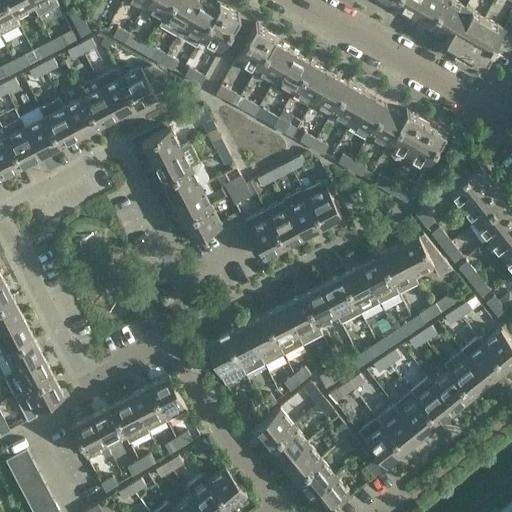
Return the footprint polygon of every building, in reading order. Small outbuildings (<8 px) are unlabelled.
[(0,0),(0,32),(19,22),(15,14),(14,15),(6,0),(0,0)] [(33,4),(30,0),(6,0),(14,15),(15,14),(33,4)] [(163,15),(171,0),(146,0),(145,4),(163,15)] [(178,34),(182,25),(196,0),(171,0),(163,15),(159,23),(178,34)] [(205,0),(196,0),(182,25),(201,36),(217,7),(205,0)] [(393,0),(393,1),(412,12),(418,0),(393,0)] [(418,0),(412,12),(430,22),(442,0),(418,0)] [(449,33),(465,4),(458,0),(442,0),(430,22),(449,33)] [(217,7),(201,36),(221,47),(240,13),(220,1),(217,7)] [(465,4),(449,33),(446,38),(466,49),(485,15),(465,4)] [(69,12),(75,23),(84,18),(78,7),(69,12)] [(485,15),(466,49),(485,60),(505,26),(485,15)] [(81,34),(90,30),(84,18),(75,23),(81,34)] [(257,67),(274,38),(277,33),(256,21),(237,56),(257,67)] [(113,33),(125,39),(130,31),(118,24),(113,33)] [(51,38),(56,47),(76,37),(71,27),(51,38)] [(125,39),(136,46),(141,37),(130,31),(125,39)] [(79,41),(84,50),(95,44),(91,35),(79,41)] [(56,47),(51,38),(39,44),(44,53),(56,47)] [(275,78),(292,48),(274,38),(257,67),(275,78)] [(84,50),(79,41),(67,48),(72,57),(84,50)] [(162,61),(167,52),(155,45),(150,54),(162,61)] [(292,48),(275,78),(294,88),(311,59),(292,48)] [(12,58),(17,68),(30,61),(25,51),(12,58)] [(167,52),(162,61),(174,67),(179,58),(167,52)] [(40,61),(45,70),(57,64),(52,55),(40,61)] [(0,76),(17,68),(12,58),(0,63),(0,76)] [(313,99),(330,70),(311,59),(294,88),(313,99)] [(45,70),(40,61),(28,67),(33,77),(45,70)] [(120,75),(136,104),(156,94),(155,90),(163,86),(171,72),(151,61),(142,66),(141,64),(120,75)] [(201,82),(206,74),(189,64),(184,73),(201,82)] [(120,75),(115,66),(97,76),(117,114),(136,104),(120,75)] [(349,81),(330,70),(313,99),(332,110),(349,81)] [(2,81),(7,91),(19,84),(14,75),(2,81)] [(77,86),(82,95),(83,94),(98,124),(117,114),(97,76),(77,86)] [(349,81),(332,110),(351,121),(368,91),(349,81)] [(217,91),(233,100),(237,91),(222,82),(217,91)] [(368,91),(351,121),(370,131),(387,102),(368,91)] [(63,105),(78,134),(98,124),(83,94),(82,95),(63,105)] [(63,105),(58,96),(39,106),(44,115),(59,144),(78,134),(63,105)] [(241,104),(255,112),(260,104),(245,96),(241,104)] [(212,119),(206,107),(204,102),(195,106),(187,110),(190,115),(197,112),(203,123),(212,119)] [(388,141),(404,112),(387,102),(370,131),(388,141)] [(39,106),(20,116),(25,124),(25,125),(40,154),(59,144),(44,115),(39,106)] [(407,107),(404,112),(388,141),(407,152),(427,118),(407,107)] [(274,123),(279,115),(267,108),(263,117),(274,123)] [(279,115),(274,123),(286,130),(290,121),(279,115)] [(25,124),(20,116),(1,126),(5,135),(20,164),(40,154),(25,125),(25,124)] [(407,152),(427,163),(446,129),(427,118),(407,152)] [(153,161),(182,145),(172,125),(142,140),(153,161)] [(312,145),(317,136),(305,130),(301,138),(312,145)] [(218,151),(227,147),(220,134),(211,139),(218,151)] [(20,164),(5,135),(0,137),(0,172),(1,174),(20,164)] [(312,145),(324,151),(329,143),(317,136),(312,145)] [(153,161),(163,180),(192,165),(192,164),(191,163),(200,159),(190,140),(182,145),(153,161)] [(227,147),(218,151),(223,162),(232,157),(227,147)] [(343,151),(338,160),(350,166),(355,158),(343,151)] [(304,161),(299,152),(287,159),(291,168),(304,161)] [(366,164),(355,158),(350,166),(362,173),(366,164)] [(163,180),(172,199),(202,183),(209,180),(210,177),(202,161),(199,160),(192,164),(192,165),(163,180)] [(462,202),(493,178),(479,161),(448,185),(462,202)] [(269,168),(274,177),(285,171),(280,162),(269,168)] [(274,177),(269,168),(256,175),(261,184),(274,177)] [(239,184),(245,180),(241,172),(224,180),(228,189),(239,184)] [(379,172),(375,180),(387,187),(392,179),(379,172)] [(307,194),(323,224),(343,214),(323,176),(303,187),(306,194),(307,194)] [(476,220),(506,195),(493,178),(462,202),(476,220)] [(411,190),(392,179),(387,187),(406,198),(411,190)] [(245,180),(239,184),(245,196),(251,193),(245,180)] [(182,218),(212,202),(202,183),(172,199),(182,218)] [(245,196),(239,184),(228,189),(234,201),(245,196)] [(288,204),(304,234),(323,224),(307,194),(306,194),(303,187),(302,186),(283,195),(284,197),(288,204)] [(354,202),(363,198),(358,189),(350,193),(354,202)] [(489,237),(511,218),(511,202),(506,195),(476,220),(489,237)] [(304,234),(288,204),(284,197),(265,207),(284,244),(304,234)] [(212,202),(182,218),(193,238),(222,222),(212,202)] [(424,205),(416,211),(428,225),(435,219),(424,205)] [(284,244),(265,207),(246,217),(265,254),(284,244)] [(503,254),(511,246),(511,218),(489,237),(503,254)] [(439,224),(432,230),(443,244),(451,238),(439,224)] [(422,230),(398,243),(414,273),(414,272),(434,262),(439,272),(451,266),(422,230)] [(463,253),(451,238),(443,244),(455,259),(463,253)] [(398,243),(379,253),(395,282),(398,290),(417,280),(414,272),(414,273),(398,243)] [(511,265),(511,246),(503,254),(511,265)] [(379,253),(360,263),(379,299),(398,290),(395,282),(379,253)] [(471,279),(478,273),(467,259),(459,265),(471,279)] [(360,263),(341,273),(360,309),(379,299),(360,263)] [(341,273),(322,283),(337,312),(337,313),(340,320),(360,309),(341,273)] [(478,273),(471,279),(483,294),(490,288),(478,273)] [(0,303),(13,297),(3,278),(0,279),(0,303)] [(303,293),(318,322),(337,313),(337,312),(322,283),(303,293)] [(440,296),(430,303),(436,312),(454,300),(448,292),(441,297),(440,296)] [(318,322),(303,293),(284,303),(299,332),(304,341),(323,332),(318,323),(318,322)] [(487,299),(498,313),(506,307),(494,293),(487,299)] [(0,328),(23,316),(13,297),(0,303),(0,328)] [(466,298),(455,306),(460,313),(461,314),(472,307),(466,298)] [(299,332),(284,303),(264,313),(284,352),(304,341),(299,332)] [(418,311),(424,320),(436,312),(430,303),(418,311)] [(455,306),(444,313),(450,322),(461,314),(460,313),(455,306)] [(284,352),(264,313),(245,323),(265,361),(284,352)] [(0,343),(4,351),(33,335),(23,316),(0,328),(0,343)] [(400,336),(410,330),(404,320),(394,327),(395,328),(400,336)] [(431,322),(419,330),(425,338),(436,331),(431,322)] [(265,361),(245,323),(226,333),(246,372),(265,361)] [(388,345),(400,336),(395,328),(394,327),(382,335),(388,345)] [(505,368),(511,361),(511,340),(501,327),(484,341),(483,341),(505,368)] [(419,330),(408,337),(414,346),(425,338),(419,330)] [(246,372),(226,333),(206,344),(226,382),(246,372)] [(478,334),(461,348),(467,354),(488,381),(505,368),(483,341),(484,341),(478,334)] [(33,335),(4,351),(13,369),(14,370),(43,355),(33,335)] [(367,345),(357,352),(358,354),(363,361),(374,354),(367,345)] [(395,346),(384,353),(390,362),(400,355),(395,346)] [(467,354),(461,348),(444,362),(450,369),(450,368),(471,394),(488,381),(467,354)] [(345,360),(352,369),(363,361),(358,354),(357,352),(345,360)] [(384,353),(372,361),(378,370),(390,362),(384,353)] [(15,394),(53,374),(43,355),(14,370),(13,369),(4,373),(15,394)] [(295,372),(301,379),(310,372),(304,363),(294,371),(295,372)] [(325,385),(334,380),(327,367),(318,372),(325,385)] [(455,408),(471,394),(450,368),(450,369),(434,382),(455,408)] [(358,370),(347,378),(353,386),(364,379),(358,370)] [(295,372),(294,371),(283,380),(289,388),(301,379),(295,372)] [(149,384),(167,418),(187,408),(169,373),(149,384)] [(53,374),(15,394),(27,418),(36,414),(34,409),(63,394),(53,374)] [(437,422),(455,408),(434,382),(433,382),(427,374),(410,388),(437,422)] [(347,378),(336,385),(341,394),(353,386),(347,378)] [(167,418),(149,384),(131,393),(146,423),(148,428),(167,418)] [(317,404),(325,398),(316,386),(308,392),(317,404)] [(421,435),(437,422),(410,388),(393,401),(421,435)] [(260,400),(266,407),(276,399),(270,391),(260,399),(260,400)] [(146,423),(131,393),(111,404),(126,433),(130,440),(149,430),(148,428),(146,423)] [(325,398),(317,404),(325,413),(333,407),(325,398)] [(260,400),(260,399),(248,408),(255,416),(266,407),(260,400)] [(403,449),(421,435),(393,401),(376,415),(403,449)] [(126,433),(111,404),(91,414),(107,444),(107,443),(126,433)] [(268,444),(295,422),(280,404),(254,426),(268,444)] [(104,455),(110,451),(111,451),(107,443),(107,444),(91,414),(72,424),(87,454),(100,447),(104,455)] [(386,463),(403,449),(376,415),(376,414),(358,428),(386,463)] [(0,416),(0,432),(9,427),(3,415),(0,416)] [(335,426),(344,437),(352,431),(343,420),(335,426)] [(282,460),(308,439),(295,422),(268,444),(282,460)] [(176,434),(181,444),(192,437),(187,428),(176,434)] [(352,447),(360,440),(352,431),(344,437),(352,447)] [(181,444),(176,434),(163,442),(169,451),(181,444)] [(197,453),(209,446),(203,437),(191,444),(197,453)] [(308,439),(282,460),(295,477),(321,456),(308,439)] [(14,473),(35,461),(28,447),(6,459),(14,473)] [(138,457),(144,466),(155,460),(149,450),(138,457)] [(167,459),(172,468),(183,461),(178,452),(167,459)] [(309,494),(335,473),(321,456),(295,477),(309,494)] [(144,466),(138,457),(126,464),(132,473),(144,466)] [(365,463),(374,474),(382,468),(373,457),(365,463)] [(172,468),(167,459),(155,466),(160,475),(172,468)] [(35,461),(14,473),(21,486),(42,474),(35,461)] [(208,479),(229,505),(247,491),(226,465),(208,479)] [(220,511),(229,505),(208,479),(202,471),(185,484),(192,492),(207,511),(220,511)] [(106,489),(117,482),(112,473),(100,480),(106,489)] [(335,473),(309,494),(323,511),(349,491),(335,473)] [(28,499),(49,488),(42,474),(21,486),(28,499)] [(129,482),(134,490),(145,483),(140,475),(129,482)] [(134,490),(129,482),(117,489),(122,497),(134,490)] [(34,511),(56,501),(49,488),(28,499),(34,511)] [(207,511),(192,492),(174,506),(179,511),(207,511)] [(151,511),(179,511),(174,506),(168,498),(151,511)] [(511,511),(511,499),(503,507),(499,510),(496,511),(511,511)] [(61,511),(56,501),(34,511),(61,511)] [(96,502),(82,510),(83,511),(102,511),(100,510),(96,502)]
